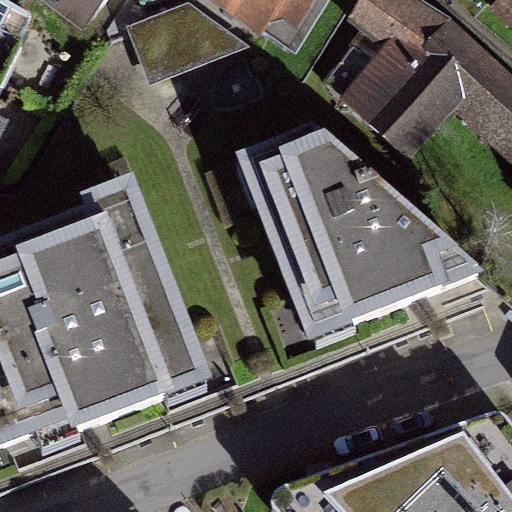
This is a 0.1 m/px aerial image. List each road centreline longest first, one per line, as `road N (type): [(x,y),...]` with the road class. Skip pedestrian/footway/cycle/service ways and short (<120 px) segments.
road 1 (residential): [(97,511),(511,359)]
road 2 (unknown): [(0,223),(86,198),(127,201),(164,247),(184,299),(166,328),(128,351)]
